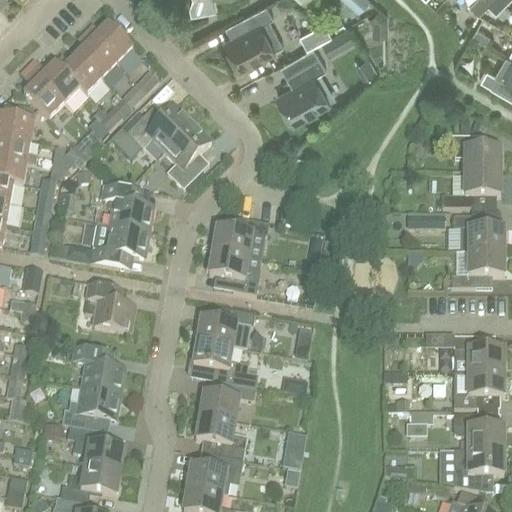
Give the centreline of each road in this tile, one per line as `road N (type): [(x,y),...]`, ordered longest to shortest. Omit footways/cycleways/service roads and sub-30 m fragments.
road 1 (residential): [(151,511),(165,436),(155,407),(184,233),(223,190)]
road 2 (residential): [(223,190),(242,165),(247,141),(118,0)]
